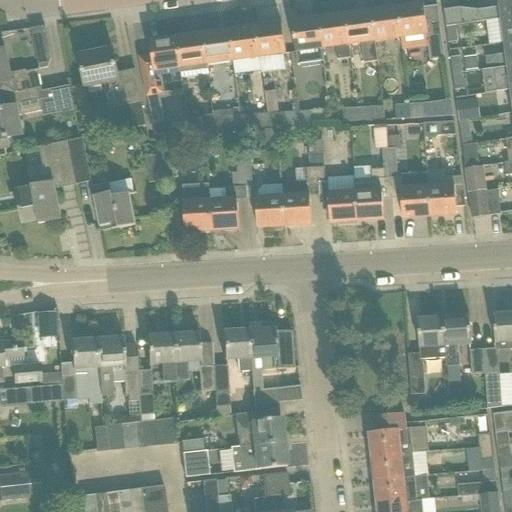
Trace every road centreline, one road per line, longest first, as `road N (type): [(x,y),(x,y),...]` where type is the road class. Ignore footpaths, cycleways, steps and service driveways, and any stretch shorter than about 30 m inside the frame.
road 1 (residential): [(337,511),(308,264)]
road 2 (unclassified): [(89,283),(308,264)]
road 3 (unclassified): [(308,264),(511,252)]
